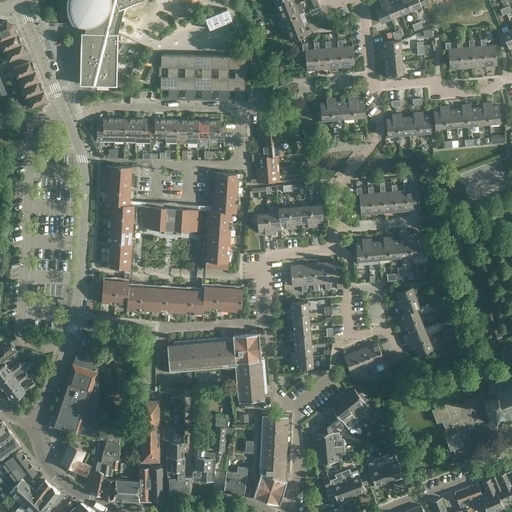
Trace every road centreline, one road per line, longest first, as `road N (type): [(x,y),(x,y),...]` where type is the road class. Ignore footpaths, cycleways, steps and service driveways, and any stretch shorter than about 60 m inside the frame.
road 1 (tertiary): [(35,427),(79,289),(85,181),(68,121)]
road 2 (residential): [(157,163),(237,162),(240,118),(233,110),(104,107),(68,121)]
road 3 (residential): [(334,249),(268,255),(265,321),(162,326)]
road 4 (residential): [(334,249),(338,185),(380,136),(376,85)]
road 5 (residential): [(401,356),(391,331),(350,335),(347,255),(334,249)]
road 6 (residential): [(511,77),(455,94),(429,81),(376,85)]
road 7 (residential): [(381,511),(511,459)]
road 8 (residential): [(133,511),(202,495),(241,498),(264,511)]
road 9 (tertiary): [(68,121),(19,0)]
